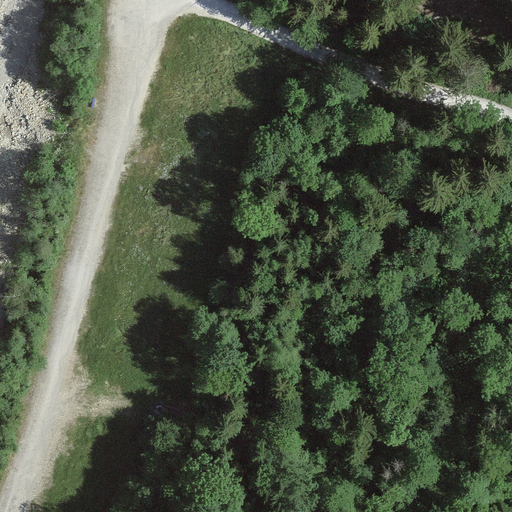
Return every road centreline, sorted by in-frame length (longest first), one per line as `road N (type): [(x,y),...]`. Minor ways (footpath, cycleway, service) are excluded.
road 1 (track): [(149,0),(12,511)]
road 2 (track): [(511,123),(200,0)]
